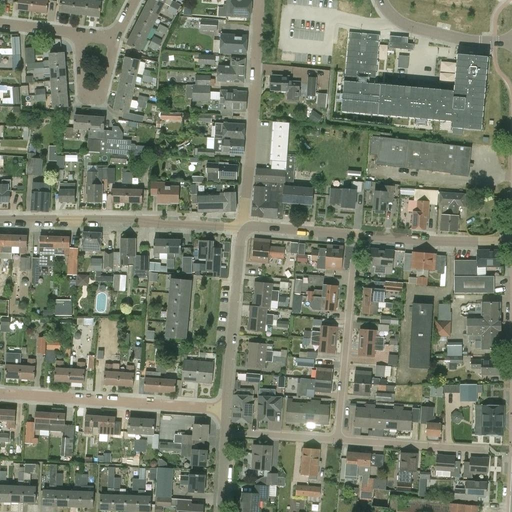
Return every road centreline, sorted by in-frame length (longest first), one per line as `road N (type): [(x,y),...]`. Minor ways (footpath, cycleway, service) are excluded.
road 1 (residential): [(0,221),(245,231)]
road 2 (residential): [(245,231),(258,0)]
road 3 (residential): [(226,410),(0,393)]
road 4 (residential): [(337,440),(356,236)]
road 5 (residential): [(226,410),(245,231)]
road 6 (residential): [(511,241),(356,236)]
road 7 (residential): [(78,32),(82,92),(102,94),(120,27)]
road 8 (residential): [(485,451),(337,440)]
road 9 (residential): [(511,42),(412,28),(380,0)]
